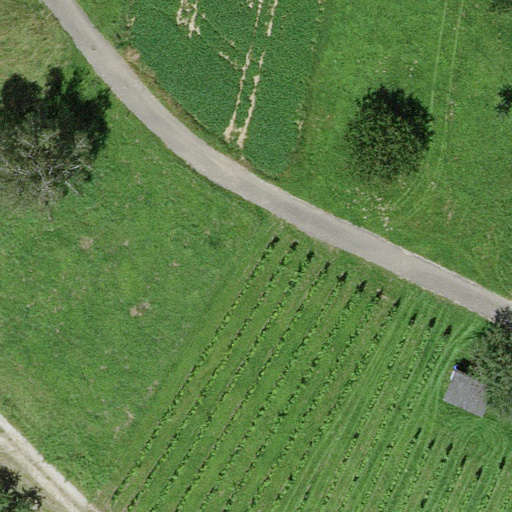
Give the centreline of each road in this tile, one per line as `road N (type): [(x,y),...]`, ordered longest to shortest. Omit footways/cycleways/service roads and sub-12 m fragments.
road 1 (track): [(511,324),(338,245),(151,109),(47,0)]
road 2 (track): [(91,511),(0,423)]
